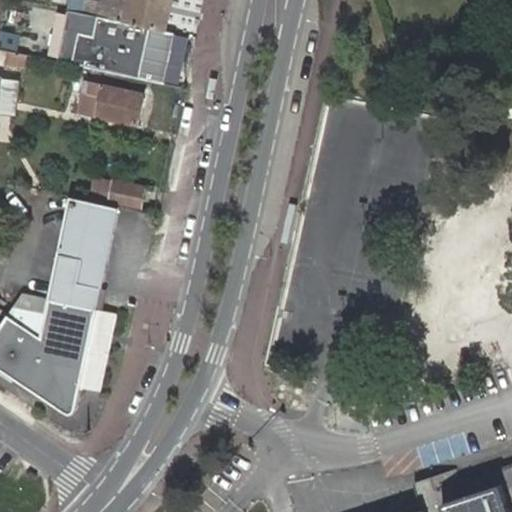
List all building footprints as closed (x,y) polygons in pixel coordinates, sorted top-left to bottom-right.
[(124,23),(129,0),(104,0),(103,4),(87,0),(84,14),(95,17),(124,23)] [(171,0),(129,0),(124,23),(164,31),(171,0)] [(196,0),(171,0),(164,31),(174,33),(188,36),(196,0)] [(69,66),(162,85),(174,33),(164,31),(124,23),(95,17),(91,36),(76,33),(69,66)] [(0,64),(23,68),(25,54),(0,49),(0,64)] [(142,95),(89,84),(82,116),(136,127),(142,95)] [(143,189),(115,184),(111,203),(138,208),(143,189)] [(121,210),(110,207),(74,200),(54,279),(91,288),(102,290),(121,210)] [(0,368),(71,419),(102,290),(91,288),(54,279),(49,299),(25,293),(14,309),(22,315),(18,321),(10,315),(0,327),(0,368)] [(14,309),(10,315),(18,321),(22,315),(14,309)] [(423,511),(511,511),(504,486),(446,505),(447,511),(426,511),(423,511)]
